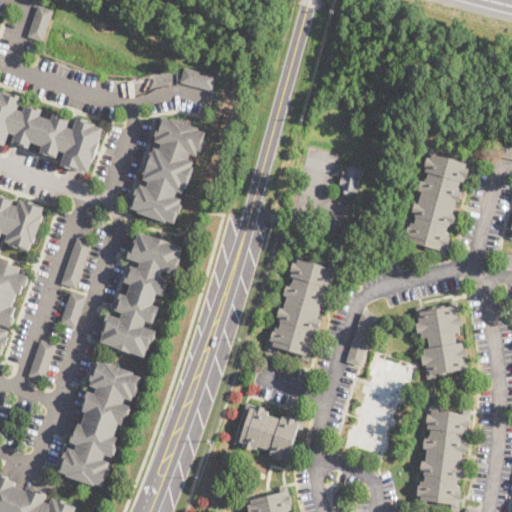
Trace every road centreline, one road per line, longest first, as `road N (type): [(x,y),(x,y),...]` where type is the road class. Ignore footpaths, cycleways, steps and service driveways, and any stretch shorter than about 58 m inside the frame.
road 1 (secondary): [(308,6),(225,305),(150,511)]
road 2 (residential): [(0,165),(111,208),(116,245),(58,402),(0,380)]
road 3 (residential): [(478,264),(365,294),(320,427),(323,511)]
road 4 (residential): [(20,0),(24,21),(11,68),(89,94),(207,100)]
road 5 (residential): [(478,264),(497,353),(497,486),(489,511)]
